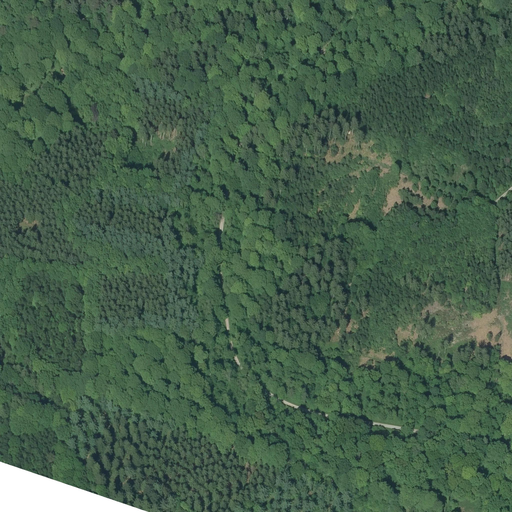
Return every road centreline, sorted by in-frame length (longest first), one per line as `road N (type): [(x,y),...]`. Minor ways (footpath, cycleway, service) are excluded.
road 1 (track): [(369,0),(318,53),(278,80),(246,129),(221,245),(235,360),(268,396),(312,415),(505,450)]
road 2 (track): [(20,0),(107,33),(132,94),(115,155),(65,220),(96,276),(88,304),(91,379)]
road 3 (track): [(511,189),(317,299),(297,282),(277,222),(261,202),(246,129)]
road 4 (track): [(493,204),(350,153)]
